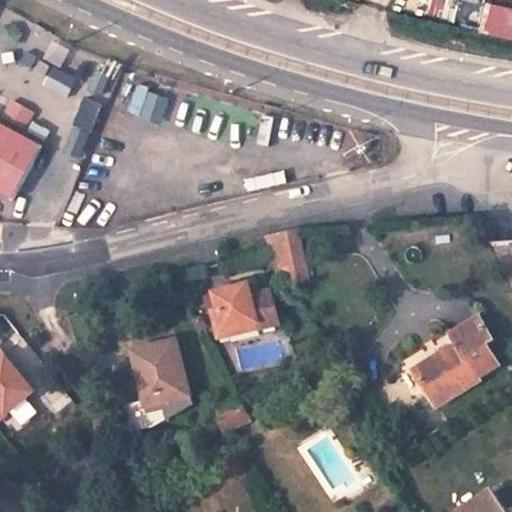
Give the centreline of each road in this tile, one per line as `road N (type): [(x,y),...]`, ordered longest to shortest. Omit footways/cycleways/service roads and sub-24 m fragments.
road 1 (residential): [(0,263),(189,233),(410,180),(467,130)]
road 2 (primary): [(62,0),(274,77),(467,130)]
road 3 (primary): [(511,94),(277,42),(165,0)]
